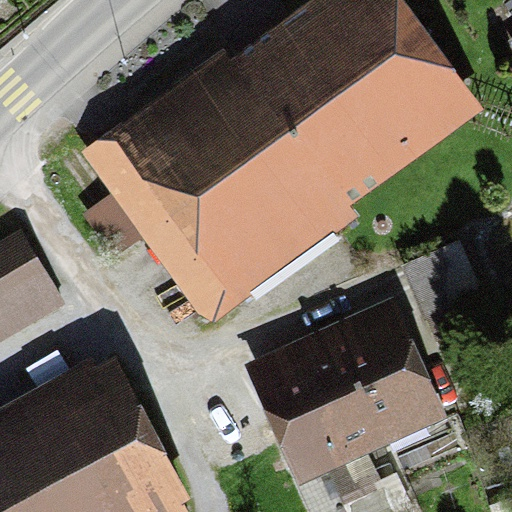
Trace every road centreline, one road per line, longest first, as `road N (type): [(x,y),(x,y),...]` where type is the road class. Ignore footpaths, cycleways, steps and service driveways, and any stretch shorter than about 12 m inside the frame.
road 1 (track): [(0,149),(136,352),(189,447),(210,511)]
road 2 (secondary): [(114,0),(0,107)]
